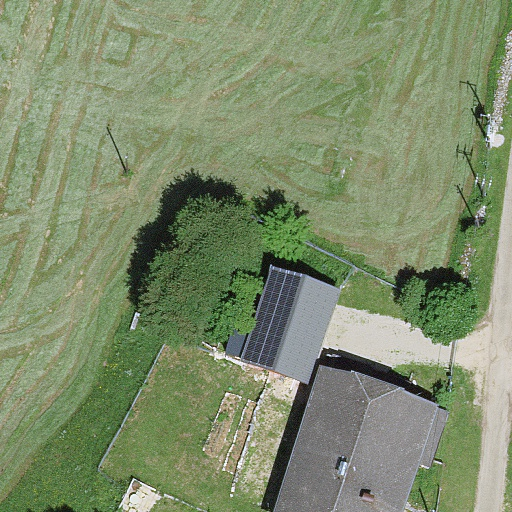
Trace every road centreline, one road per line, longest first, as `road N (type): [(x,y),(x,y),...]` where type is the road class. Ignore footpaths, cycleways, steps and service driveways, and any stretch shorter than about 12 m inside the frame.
road 1 (track): [(485,511),(498,351)]
road 2 (unclassified): [(498,351),(511,222)]
